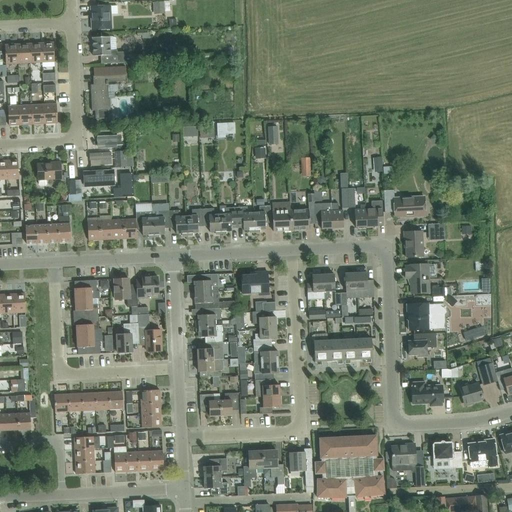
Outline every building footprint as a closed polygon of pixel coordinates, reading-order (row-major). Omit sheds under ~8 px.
[(164,2),(153,2),(153,11),(164,11),(170,11),(169,1),(164,1),(164,2)] [(101,6),(91,7),(91,15),(93,15),(94,20),(91,20),(92,30),(102,29),(112,29),(111,14),(118,14),(117,6),(111,6),(101,6)] [(101,64),(111,63),(125,63),(125,55),(125,51),(117,52),(117,50),(110,51),(110,37),(92,38),(93,56),(101,56),(101,64)] [(29,44),(30,63),(42,62),(41,43),(29,44)] [(53,43),(41,43),(42,62),(54,62),(53,43)] [(18,64),(17,44),(5,45),(6,64),(18,64)] [(29,44),(17,44),(18,64),(30,63),(29,44)] [(94,68),(94,82),(94,85),(91,85),(92,111),(96,111),(96,118),(106,118),(110,118),(109,110),(111,110),(110,99),(109,99),(108,81),(126,80),(126,67),(94,68)] [(43,86),(43,93),(56,93),(56,85),(43,86)] [(44,105),(45,124),(57,123),(56,104),(44,105)] [(21,125),(33,124),(32,105),(20,106),(21,125)] [(33,124),(45,124),(44,105),(32,105),(33,124)] [(9,125),(21,125),(20,106),(8,106),(9,125)] [(196,131),(195,122),(183,122),(183,131),(196,131)] [(235,123),(217,123),(217,134),(217,138),(225,138),(225,134),(235,133),(235,123)] [(277,127),(268,127),(269,145),(278,145),(277,127)] [(92,139),(92,150),(113,150),(113,139),(92,139)] [(265,148),(254,148),(255,156),(265,156),(265,148)] [(111,155),(85,156),(86,168),(112,166),(111,155)] [(308,155),(308,173),(318,172),(317,155),(308,155)] [(402,168),(402,164),(389,164),(389,155),(374,155),(374,168),(402,168)] [(18,160),(6,161),(7,179),(19,179),(18,160)] [(39,184),(40,186),(46,186),(47,184),(47,179),(62,179),(61,162),(50,162),(50,163),(37,164),(38,180),(39,184)] [(386,181),(387,169),(377,169),(377,181),(386,181)] [(111,172),(69,174),(70,187),(111,185),(111,172)] [(167,174),(151,175),(151,183),(167,183),(167,174)] [(314,194),(314,202),(314,201),(322,201),(321,190),(314,190),(314,194)] [(395,216),(402,216),(402,217),(425,216),(424,197),(394,198),(394,190),(384,191),(385,213),(394,212),(395,216)] [(176,200),(160,201),(160,209),(176,209),(176,200)] [(371,209),(365,209),(366,227),(377,226),(377,220),(383,220),(383,210),(382,201),(371,201),(371,209)] [(321,229),(332,228),(331,204),(331,203),(314,204),(315,214),(315,224),(321,224),(321,229)] [(338,203),(331,204),(332,228),(344,228),(343,210),(338,211),(338,203)] [(354,210),(355,217),(355,227),(366,227),(365,209),(365,205),(360,205),(360,210),(354,210)] [(232,225),(237,225),(236,208),(226,208),(226,206),(219,206),(220,215),(221,234),(226,234),(226,231),(232,231),(232,225)] [(254,213),(255,232),(260,232),(260,230),(266,229),(265,223),(271,223),(270,206),(259,207),(259,213),(254,213)] [(243,230),(249,230),(249,233),(255,232),(254,213),(248,213),(247,207),(236,208),(237,225),(243,224),(243,230)] [(198,227),(203,226),(203,209),(192,210),(192,216),(186,216),(187,236),(193,235),(193,233),(198,233),(198,227)] [(210,232),(215,232),(215,234),(221,234),(220,215),(214,215),(214,209),(203,209),(203,226),(209,226),(210,232)] [(182,234),(182,236),(187,236),(186,216),(180,216),(180,210),(169,211),(170,228),(176,228),(176,234),(182,234)] [(309,210),(290,211),(291,230),(310,229),(309,210)] [(158,211),(158,217),(153,218),(154,237),(159,237),(159,235),(165,234),(164,228),(170,228),(169,211),(158,211)] [(291,230),(290,211),(272,211),(273,231),(291,230)] [(148,238),(154,237),(153,218),(153,212),(136,213),(136,219),(137,230),(142,229),(143,236),(148,235),(148,238)] [(124,220),(125,239),(137,238),(137,230),(136,219),(124,220)] [(113,239),(112,220),(99,221),(100,240),(113,239)] [(113,239),(125,239),(124,220),(112,221),(113,239)] [(100,240),(99,221),(88,222),(88,240),(100,240)] [(477,231),(478,223),(469,222),(469,230),(477,231)] [(49,243),(60,242),(59,224),(48,225),(49,243)] [(70,224),(59,224),(60,242),(71,241),(70,224)] [(444,231),(444,224),(428,224),(428,225),(428,232),(444,231)] [(37,243),(49,243),(48,225),(37,226),(37,243)] [(37,243),(37,226),(25,226),(26,244),(37,243)] [(404,240),(405,240),(406,257),(423,257),(422,232),(404,232),(404,240)] [(12,244),(22,244),(21,233),(11,233),(12,244)] [(410,278),(411,294),(429,293),(429,292),(428,265),(428,264),(410,265),(410,266),(405,266),(406,279),(410,278)] [(267,272),(258,272),(258,275),(241,276),(242,294),(259,293),(259,295),(269,295),(267,272)] [(346,293),(340,293),(341,305),(347,305),(347,298),(357,298),(357,290),(356,273),(345,274),(346,291),(346,293)] [(374,297),(373,280),(367,280),(367,273),(356,273),(357,298),(374,297)] [(194,281),(194,292),(218,291),(218,286),(211,286),(211,274),(199,275),(199,281),(194,281)] [(334,274),(323,275),(324,292),(324,298),(329,298),(329,292),(335,291),(334,274)] [(324,298),(324,292),(323,275),(312,275),(312,284),(307,284),(307,293),(313,293),(313,292),(318,292),(319,299),(324,298)] [(136,281),(136,284),(137,299),(147,299),(147,295),(159,294),(158,277),(142,278),(142,280),(136,281)] [(137,299),(136,284),(129,285),(129,279),(114,279),(115,300),(127,299),(127,307),(131,307),(131,308),(137,307),(137,299)] [(75,300),(92,299),(97,298),(100,298),(99,291),(97,291),(97,280),(79,281),(80,288),(74,289),(75,300)] [(451,287),(438,287),(433,288),(433,297),(438,296),(451,296),(451,287)] [(203,303),(204,309),(219,308),(218,291),(194,292),(195,303),(203,303)] [(24,293),(12,294),(13,313),(25,312),(24,293)] [(0,295),(1,314),(13,313),(12,294),(0,295)] [(85,318),(98,317),(97,298),(92,299),(75,300),(76,311),(84,310),(85,318)] [(262,303),(263,311),(270,311),(276,311),(275,302),(262,303)] [(417,304),(407,305),(407,312),(408,312),(409,319),(407,319),(407,320),(408,320),(409,330),(419,330),(429,330),(429,329),(443,328),(442,314),(441,314),(440,305),(429,305),(429,304),(417,304)] [(198,321),(196,321),(196,327),(216,326),(215,320),(221,320),(221,308),(219,308),(204,309),(204,315),(198,315),(198,321)] [(259,329),(276,328),(276,317),(270,317),(270,311),(263,311),(252,312),(253,324),(259,324),(259,329)] [(325,319),(325,311),(308,311),(309,319),(325,319)] [(117,335),(117,343),(118,353),(132,352),(131,339),(139,339),(138,327),(138,323),(138,315),(130,315),(130,324),(123,324),(124,334),(117,335)] [(102,328),(99,329),(98,317),(85,318),(85,325),(76,325),(77,336),(102,335),(102,328)] [(199,338),(205,337),(205,343),(206,343),(223,342),(222,325),(218,325),(216,326),(196,327),(196,332),(199,332),(199,338)] [(139,339),(139,346),(146,345),(147,351),(162,351),(161,331),(151,331),(149,331),(148,327),(138,327),(139,339)] [(255,340),(253,340),(253,346),(270,345),(270,346),(272,345),(271,339),(277,339),(276,328),(259,329),(260,334),(255,334),(255,340)] [(22,343),(22,332),(12,332),(13,344),(22,343)] [(426,348),(436,348),(436,333),(413,334),(413,335),(420,334),(421,341),(408,341),(409,355),(418,355),(418,357),(427,357),(426,348)] [(102,335),(77,336),(77,348),(86,347),(86,354),(100,354),(99,342),(101,341),(102,340),(102,335)] [(500,337),(493,340),(495,347),(502,345),(500,337)] [(372,359),(371,339),(343,340),(344,360),(372,359)] [(344,360),(342,340),(314,342),(315,361),(344,360)] [(197,350),(198,361),(223,359),(224,359),(223,342),(206,343),(206,349),(197,350)] [(270,351),(270,346),(270,345),(253,346),(254,352),(254,363),(278,362),(278,351),(270,351)] [(28,367),(28,359),(19,359),(19,367),(20,367),(20,368),(28,367)] [(199,372),(200,378),(221,376),(220,370),(222,370),(223,369),(223,359),(198,361),(198,372),(199,372)] [(254,363),(253,363),(254,374),(255,374),(255,380),(271,380),(273,379),(273,373),(279,373),(278,362),(254,363)] [(483,385),(497,381),(492,364),(478,368),(483,385)] [(28,367),(20,368),(20,380),(29,379),(28,367)] [(511,370),(511,368),(495,373),(500,390),(506,389),(507,395),(511,393),(511,370)] [(18,392),(25,392),(24,380),(29,380),(29,379),(20,380),(11,380),(12,383),(13,383),(13,389),(12,389),(12,392),(18,392)] [(255,397),(263,397),(280,396),(279,385),(271,385),(271,380),(255,380),(255,397)] [(430,402),(430,406),(442,405),(442,402),(443,402),(442,392),(442,385),(425,386),(425,382),(420,383),(413,383),(413,387),(412,387),(413,404),(423,403),(430,402)] [(462,395),(464,404),(483,399),(478,384),(468,386),(468,384),(459,386),(462,395)] [(160,390),(140,391),(141,403),(160,402),(160,390)] [(109,392),(95,393),(96,410),(109,410),(109,392)] [(109,392),(109,410),(123,409),(122,392),(109,392)] [(81,394),(82,411),(96,410),(95,393),(81,394)] [(225,400),(220,400),(221,416),(232,415),(231,410),(238,410),(238,393),(225,394),(225,400)] [(68,394),(54,395),(55,412),(69,412),(68,394)] [(81,394),(68,394),(69,412),(82,411),(81,394)] [(200,395),(200,412),(209,411),(210,416),(221,416),(220,400),(219,394),(200,395)] [(29,395),(16,395),(17,396),(17,401),(29,401),(30,413),(35,413),(34,399),(32,399),(32,395),(29,395)] [(263,397),(263,407),(259,408),(260,414),(272,413),(272,408),(280,407),(280,396),(263,397)] [(160,402),(141,403),(142,415),(161,414),(160,402)] [(30,413),(18,414),(19,430),(31,429),(30,413)] [(7,430),(19,430),(18,414),(6,414),(7,430)] [(161,414),(142,415),(142,428),(161,427),(161,414)] [(511,433),(508,434),(508,433),(500,435),(505,454),(511,452),(511,433)] [(74,438),(75,450),(94,449),(94,448),(100,448),(99,436),(84,437),(74,438)] [(327,441),(319,442),(320,459),(321,458),(321,461),(326,461),(326,474),(322,474),(322,479),(346,480),(346,497),(348,497),(354,496),(356,496),(354,479),(377,477),(377,471),(376,471),(375,459),(376,459),(376,456),(377,456),(376,439),(369,439),(369,436),(355,437),(355,440),(339,441),(339,438),(327,438),(327,441)] [(484,442),(468,444),(471,468),(487,466),(488,467),(497,466),(494,439),(484,440),(484,442)] [(462,468),(462,462),(461,452),(453,452),(453,444),(451,442),(445,442),(444,443),(441,444),(440,442),(434,443),(432,445),(433,459),(435,461),(451,460),(451,464),(449,464),(449,468),(462,468)] [(415,467),(416,467),(414,444),(405,444),(405,446),(391,446),(392,468),(415,467)] [(126,447),(114,448),(114,453),(114,462),(115,472),(127,472),(126,453),(126,447)] [(75,450),(75,462),(94,461),(94,449),(75,450)] [(304,452),(289,453),(290,463),(290,472),(305,471),(306,487),(313,487),(311,449),(304,449),(304,452)] [(277,477),(278,485),(284,484),(283,464),(277,465),(276,450),(262,451),(263,468),(271,468),(271,477),(277,477)] [(163,451),(153,452),(150,452),(151,471),(164,470),(163,451)] [(243,466),(244,476),(244,486),(247,486),(251,486),(250,478),(257,478),(256,468),(263,468),(262,451),(248,452),(249,466),(243,466)] [(127,472),(139,471),(138,452),(126,453),(127,472)] [(139,471),(151,471),(150,452),(138,452),(139,471)] [(376,459),(375,459),(376,471),(377,471),(384,471),(383,458),(376,459)] [(203,467),(204,478),(221,477),(221,471),(227,471),(226,459),(209,459),(209,466),(203,467)] [(111,473),(111,460),(105,461),(103,461),(103,473),(111,473)] [(95,473),(94,461),(75,462),(76,474),(95,473)] [(315,462),(314,462),(315,475),(322,474),(326,474),(326,461),(321,461),(315,462)] [(466,474),(464,481),(473,483),(475,477),(466,474)] [(377,477),(354,479),(356,496),(356,497),(384,494),(382,476),(377,477)] [(221,483),(221,477),(204,478),(204,489),(210,489),(211,495),(228,495),(227,482),(221,483)] [(317,479),(317,497),(346,498),(346,497),(346,480),(322,479),(317,479)] [(244,490),(244,486),(237,487),(237,493),(231,493),(231,496),(243,496),(245,496),(244,490)] [(476,511),(487,511),(486,496),(475,496),(476,511),(477,511),(476,511)] [(445,511),(444,497),(436,498),(436,511),(445,511)] [(466,497),(445,499),(445,511),(460,511),(467,511),(466,497)]
